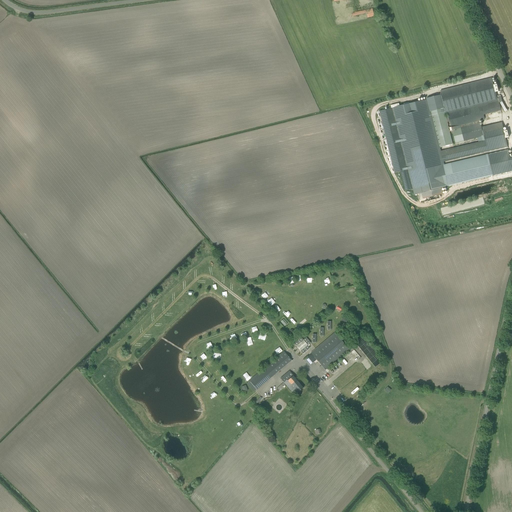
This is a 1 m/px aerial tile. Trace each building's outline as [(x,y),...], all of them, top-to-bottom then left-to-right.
[(372,9),(365,11),(366,13),(367,18),(374,16),(372,9)] [(491,79),(440,92),(441,96),(444,108),(441,109),(442,113),(444,112),(446,117),(448,116),(447,113),(496,101),(494,92),(498,91),(497,84),(493,86),(491,79)] [(448,116),(446,117),(444,112),(442,113),(441,109),(444,108),(441,96),(393,108),(413,189),(414,195),(421,193),(423,199),(443,194),(441,188),(493,176),(511,171),(511,152),(508,153),(508,150),(487,155),(486,151),(507,146),(505,139),(508,139),(506,127),(502,128),(501,121),(481,126),(480,123),(479,124),(479,121),(484,120),(483,115),(501,111),(498,100),(496,101),(447,113),(448,116)] [(393,108),(379,111),(395,173),(400,172),(405,191),(413,189),(393,108)] [(312,315),(307,318),(311,323),(315,320),(312,315)] [(260,333),(258,339),(265,341),(267,335),(260,333)] [(349,349),(335,333),(311,353),(325,370),(349,349)] [(301,338),(294,343),(302,354),(310,348),(308,345),(310,343),(306,338),(303,340),(301,338)] [(247,383),(254,392),(291,360),(284,352),(247,383)] [(280,378),(294,395),(303,388),(289,371),(280,378)] [(237,400),(241,397),(237,392),(233,396),(237,400)] [(234,426),(237,429),(244,422),(241,419),(234,426)]
